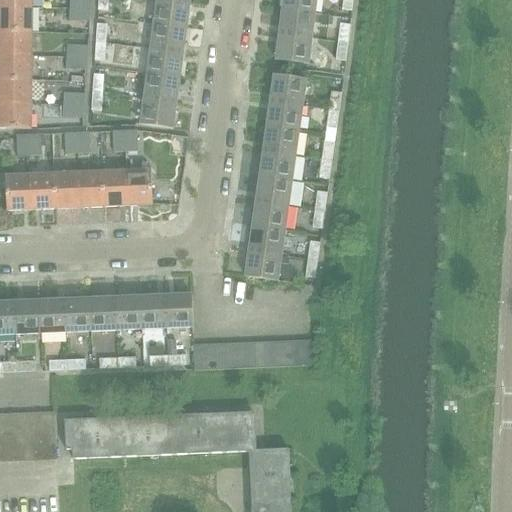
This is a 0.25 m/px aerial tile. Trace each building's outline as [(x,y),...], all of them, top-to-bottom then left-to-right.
[(0,0),(0,8),(32,9),(31,0),(0,0)] [(69,0),(69,9),(90,11),(90,0),(69,0)] [(98,0),(97,19),(108,19),(109,12),(108,12),(108,0),(98,0)] [(167,0),(156,0),(153,23),(186,28),(189,3),(167,0)] [(282,0),(282,9),(314,14),(315,0),(282,0)] [(342,0),(341,11),(352,12),(353,0),(342,0)] [(0,8),(0,32),(32,32),(32,9),(0,8)] [(69,9),(68,22),(89,23),(90,11),(69,9)] [(282,9),(278,34),(311,38),(314,14),(282,9)] [(153,23),(150,48),(182,53),(186,28),(153,23)] [(97,25),(95,43),(105,44),(107,26),(97,25)] [(340,25),(338,42),(348,43),(350,26),(340,25)] [(0,32),(0,56),(31,56),(32,32),(0,32)] [(307,64),(311,38),(278,34),(275,60),(307,64)] [(338,42),(335,61),(345,62),(348,43),(338,42)] [(95,43),(94,61),(104,62),(105,44),(95,43)] [(67,46),(66,58),(87,59),(88,47),(67,46)] [(150,48),(147,73),(179,78),(182,53),(150,48)] [(0,56),(0,79),(31,80),(31,56),(0,56)] [(66,58),(65,70),(86,71),(87,59),(66,58)] [(147,73),(143,98),(176,102),(179,78),(147,73)] [(93,75),(92,93),(102,94),(103,76),(93,75)] [(273,76),(269,102),(301,107),(305,81),(273,76)] [(0,79),(0,103),(31,104),(31,80),(0,79)] [(331,92),(328,110),(338,112),(341,94),(331,92)] [(92,93),(91,111),(101,112),(102,94),(92,93)] [(63,94),(63,106),(83,107),(84,95),(63,94)] [(172,128),(176,102),(143,98),(140,124),(172,128)] [(269,102),(266,127),(298,132),(301,107),(269,102)] [(0,128),(30,129),(31,104),(0,103),(0,128)] [(63,106),(62,118),(83,119),(83,107),(63,106)] [(328,110),(326,129),(336,130),(338,112),(328,110)] [(266,127),(262,152),(294,156),(298,132),(266,127)] [(136,131),(124,132),(124,153),(137,152),(136,131)] [(124,132),(112,132),(113,153),(124,153),(124,132)] [(75,134),(64,135),(65,155),(76,155),(75,134)] [(88,134),(75,134),(76,155),(89,154),(88,134)] [(27,136),(16,137),(17,158),(28,157),(27,136)] [(40,136),(27,136),(28,157),(41,157),(40,136)] [(324,142),(321,160),(331,162),(334,144),(324,142)] [(262,152),(258,176),(291,181),(294,156),(262,152)] [(321,160),(318,178),(329,180),(331,162),(321,160)] [(150,170),(125,171),(126,207),(151,206),(150,170)] [(125,171),(101,172),(102,208),(126,207),(125,171)] [(101,172),(77,173),(78,208),(102,208),(101,172)] [(77,173),(53,174),(54,209),(78,208),(77,173)] [(53,174),(29,175),(30,210),(54,209),(53,174)] [(5,211),(30,210),(29,175),(4,176),(5,211)] [(258,176),(255,201),(287,206),(291,181),(258,176)] [(317,192),(314,210),(324,212),(327,194),(317,192)] [(255,201),(251,226),(283,231),(287,206),(255,201)] [(314,210),(311,228),(322,230),(324,212),(314,210)] [(251,226),(247,251),(280,256),(283,231),(251,226)] [(310,242),(307,260),(317,261),(320,244),(310,242)] [(244,277),(276,281),(280,256),(247,251),(244,277)] [(307,260),(305,278),(315,280),(317,261),(307,260)] [(191,296),(165,297),(166,329),(192,328),(191,296)] [(165,297),(139,298),(141,330),(166,329),(165,297)] [(139,298),(114,299),(116,331),(141,330),(139,298)] [(114,299),(89,300),(90,332),(116,331),(114,299)] [(64,300),(39,301),(40,334),(65,333),(64,300)] [(89,300),(64,300),(65,333),(90,332),(89,300)] [(39,301),(14,302),(15,335),(40,334),(39,301)] [(0,335),(15,335),(14,302),(0,303),(0,335)] [(299,341),(287,342),(288,368),(300,367),(299,341)] [(310,341),(299,341),(300,367),(312,367),(310,341)] [(275,342),(263,343),(265,369),(276,368),(275,342)] [(287,342),(275,342),(276,368),(288,368),(287,342)] [(252,343),(240,344),(241,369),(253,369),(252,343)] [(263,343),(252,343),(253,369),(265,369),(263,343)] [(228,344),(216,345),(217,371),(229,370),(228,344)] [(240,344),(228,344),(229,370),(241,369),(240,344)] [(205,345),(193,346),(194,372),(206,371),(205,345)] [(216,345),(205,345),(206,371),(217,371),(216,345)] [(15,354),(6,355),(6,363),(16,363),(15,354)] [(185,356),(167,357),(168,367),(186,366),(185,356)] [(167,357),(149,357),(150,367),(168,367),(167,357)] [(135,358),(117,359),(117,368),(136,368),(135,358)] [(117,359),(99,360),(99,369),(117,368),(117,359)] [(85,360),(66,361),(67,371),(85,370),(85,360)] [(66,361),(49,362),(49,371),(67,371),(66,361)] [(35,362),(16,363),(16,373),(35,372),(35,362)] [(6,363),(0,363),(0,373),(16,373),(16,363),(6,363)] [(30,413),(19,414),(20,438),(31,438),(30,413)] [(42,413),(30,413),(31,438),(43,437),(42,413)] [(54,413),(42,413),(43,437),(55,437),(54,413)] [(19,414),(7,414),(8,439),(20,438),(19,414)] [(248,419),(222,420),(224,453),(250,452),(248,419)] [(222,420),(197,421),(199,454),(224,453),(222,420)] [(72,460),(98,459),(97,426),(72,427),(72,421),(64,421),(65,450),(72,450),(72,460)] [(197,421),(172,422),(174,456),(199,454),(197,421)] [(172,422),(147,424),(149,457),(174,456),(172,422)] [(147,424),(122,425),(123,458),(149,457),(147,424)] [(122,425),(97,426),(98,459),(123,458),(122,425)] [(43,437),(31,438),(32,461),(44,461),(43,437)] [(55,437),(43,437),(44,461),(56,461),(55,437)] [(20,438),(8,439),(9,462),(20,462),(20,438)] [(31,438),(20,438),(20,462),(32,461),(31,438)] [(8,439),(0,439),(0,462),(9,462),(8,439)] [(255,451),(256,482),(289,481),(288,450),(255,451)] [(251,502),(251,511),(290,510),(289,481),(256,482),(257,502),(251,502)]
